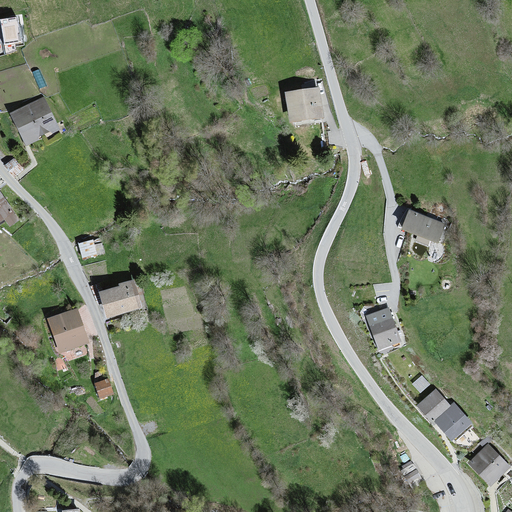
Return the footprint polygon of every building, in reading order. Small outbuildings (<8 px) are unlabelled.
[(18,20),(0,22),(4,47),(22,45),(18,20)] [(322,90),(289,96),(294,125),(327,119),(322,90)] [(46,99),(12,116),(28,148),(62,131),(46,99)] [(0,190),(0,227),(18,215),(0,190)] [(409,211),(402,231),(439,245),(447,226),(409,211)] [(99,253),(106,251),(103,241),(96,243),(99,253)] [(94,242),(81,246),(85,261),(98,258),(94,242)] [(137,283),(103,292),(111,320),(145,310),(137,283)] [(394,311),(371,319),(383,353),(406,345),(394,311)] [(79,312),(50,322),(61,355),(91,346),(79,312)] [(110,380),(97,385),(103,401),(116,396),(110,380)] [(439,391),(421,407),(437,424),(455,409),(439,391)] [(439,424),(458,443),(476,425),(457,407),(439,424)] [(489,446),(470,464),(492,486),(510,467),(489,446)]
